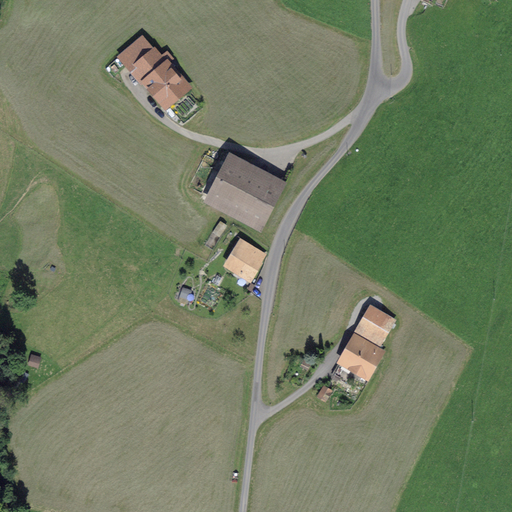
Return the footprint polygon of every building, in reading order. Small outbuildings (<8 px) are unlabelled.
[(142,85),(147,81),(165,65),(142,38),(119,57),(142,85)] [(147,81),(166,103),(184,88),(165,65),(147,81)] [(230,161),(211,198),(261,225),(280,188),(230,161)] [(222,221),(217,230),(222,233),(227,224),(222,221)] [(238,275),(240,273),(248,278),(262,255),(242,243),(228,266),(237,271),(236,273),(238,275)] [(373,310),(358,334),(376,345),(391,321),(373,310)] [(354,340),(334,376),(348,384),(356,369),(370,377),(382,356),(375,352),(376,350),(369,345),(367,348),(354,340)] [(333,392),(326,388),(320,399),(328,403),(333,392)]
